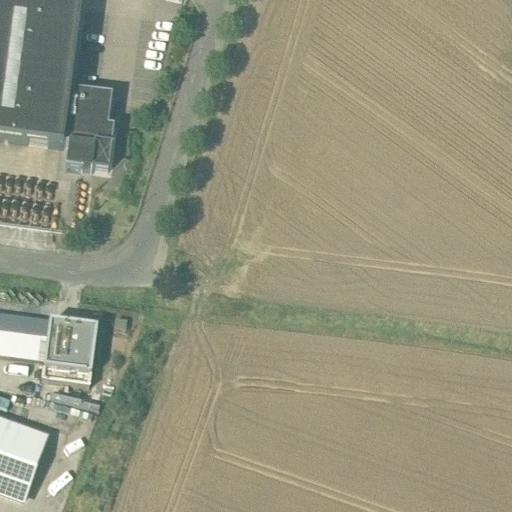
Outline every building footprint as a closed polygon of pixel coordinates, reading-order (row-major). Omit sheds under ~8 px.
[(81,13),(0,2),(0,144),(62,153),(63,150),(70,96),(81,13)] [(111,101),(70,96),(63,150),(68,150),(65,174),(91,177),(91,174),(107,176),(113,133),(107,132),(111,101)] [(0,317),(0,360),(46,367),(51,324),(0,317)] [(95,330),(51,324),(46,367),(43,383),(88,389),(95,330)] [(43,443),(0,428),(0,497),(21,506),(43,443)]
